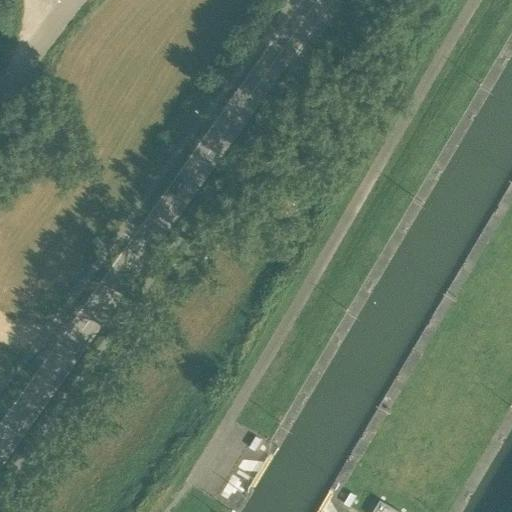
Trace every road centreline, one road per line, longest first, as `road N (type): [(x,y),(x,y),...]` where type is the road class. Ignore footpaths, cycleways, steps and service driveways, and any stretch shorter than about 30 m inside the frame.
road 1 (tertiary): [(47,381),(319,0)]
road 2 (unclassified): [(0,105),(81,0)]
